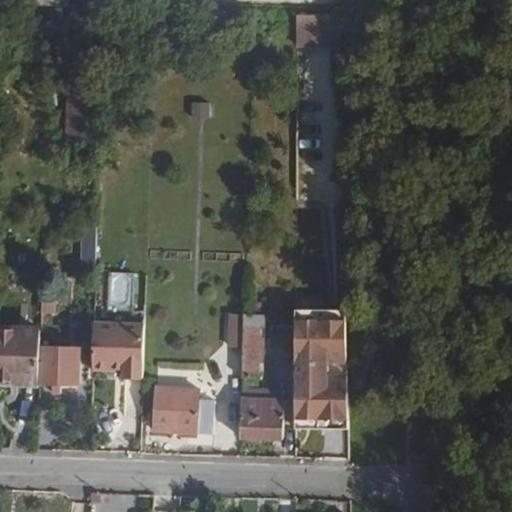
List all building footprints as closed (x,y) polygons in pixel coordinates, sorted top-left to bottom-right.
[(295,15),(295,47),(333,46),(332,15),(295,15)] [(91,78),(68,77),(66,141),(88,142),(91,78)] [(190,104),(190,117),(208,118),(209,104),(190,104)] [(98,227),(81,226),(80,270),(96,271),(98,227)] [(112,286),(98,286),(97,314),(113,315),(113,296),(112,296),(112,286)] [(233,324),(245,324),(246,313),(246,308),(233,307),(233,324)] [(296,428),(349,428),(347,309),(296,309),(296,428)] [(243,377),(244,377),(259,377),(261,377),(263,314),(246,313),(245,324),(245,341),(243,377)] [(95,321),(94,368),(124,369),(123,377),(144,377),(145,323),(95,321)] [(232,340),(245,341),(245,324),(233,324),(232,340)] [(40,383),(41,346),(42,328),(0,325),(0,382),(40,383)] [(84,347),(41,346),(40,383),(82,384),(84,347)] [(259,385),(259,377),(244,377),(244,385),(259,385)] [(216,401),(200,399),(201,389),(157,386),(154,430),(214,435),(216,401)] [(243,388),(243,397),(284,398),(284,389),(243,388)] [(286,398),(284,398),(243,397),(241,438),(285,439),(286,398)]
